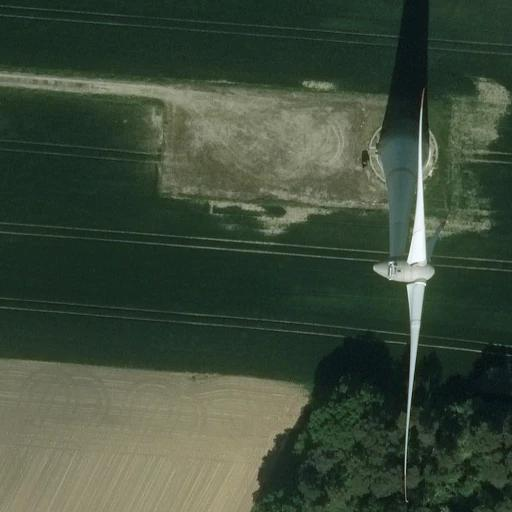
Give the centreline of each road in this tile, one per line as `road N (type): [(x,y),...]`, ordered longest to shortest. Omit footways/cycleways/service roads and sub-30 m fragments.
road 1 (track): [(403,154),(162,92),(0,77)]
road 2 (track): [(324,388),(255,511)]
